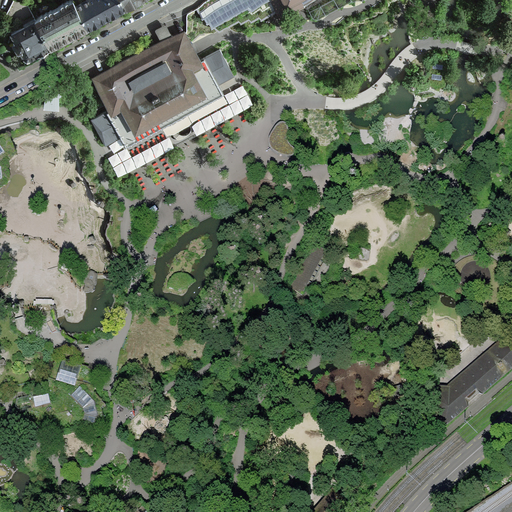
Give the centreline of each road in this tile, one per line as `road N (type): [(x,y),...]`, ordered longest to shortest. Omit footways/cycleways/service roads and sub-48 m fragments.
road 1 (residential): [(0,96),(183,0)]
road 2 (secondary): [(413,511),(511,419)]
